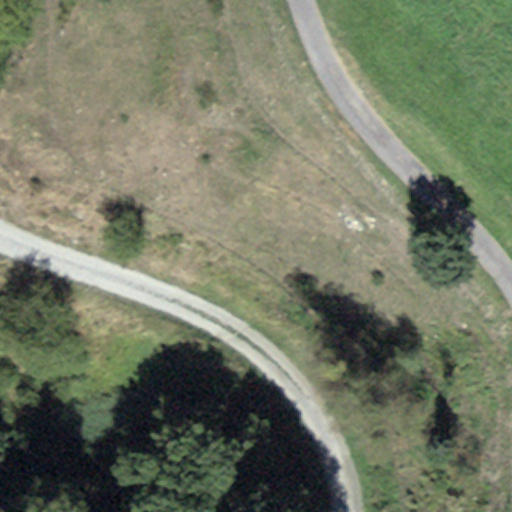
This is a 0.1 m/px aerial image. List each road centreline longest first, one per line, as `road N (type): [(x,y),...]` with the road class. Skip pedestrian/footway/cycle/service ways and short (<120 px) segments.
road 1 (track): [(0,246),(236,339),(342,478),(337,511)]
road 2 (unclassified): [(511,283),(325,83),(295,0)]
